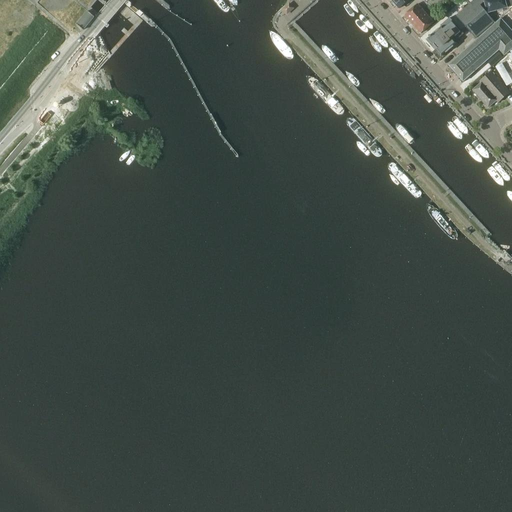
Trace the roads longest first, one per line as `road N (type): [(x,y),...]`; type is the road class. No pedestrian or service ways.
road 1 (primary): [(0,145),(118,0)]
road 2 (residential): [(485,127),(371,0)]
